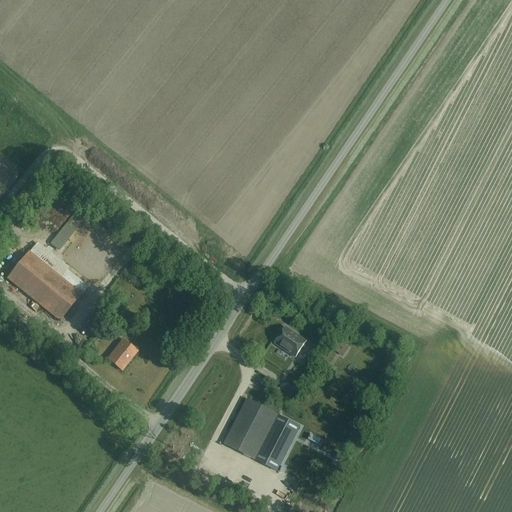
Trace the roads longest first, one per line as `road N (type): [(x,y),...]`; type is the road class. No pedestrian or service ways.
road 1 (unclassified): [(103,511),(451,0)]
road 2 (track): [(0,206),(40,155),(60,147),(249,298)]
